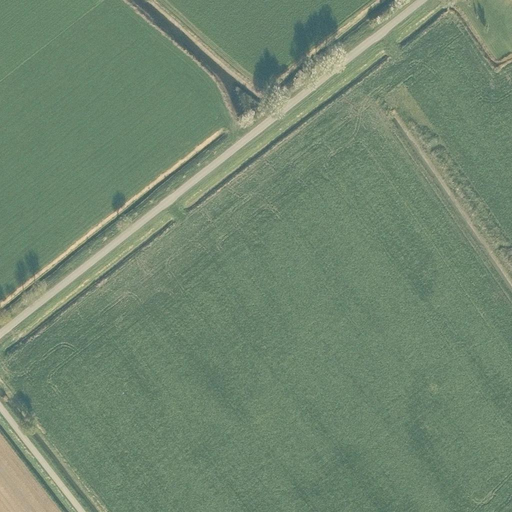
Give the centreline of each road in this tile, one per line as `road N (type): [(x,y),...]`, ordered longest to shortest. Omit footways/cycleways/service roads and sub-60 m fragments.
road 1 (unclassified): [(0,337),(426,0)]
road 2 (track): [(231,154),(226,147),(236,138),(213,85),(115,0)]
road 3 (track): [(290,107),(239,74),(159,0)]
road 4 (unclassified): [(78,511),(0,411)]
